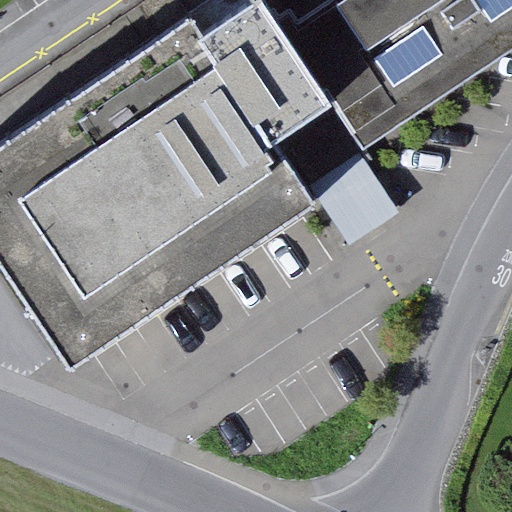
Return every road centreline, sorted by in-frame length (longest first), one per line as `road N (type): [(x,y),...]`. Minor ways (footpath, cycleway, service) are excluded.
road 1 (residential): [(396,511),(511,240)]
road 2 (residential): [(0,424),(206,511)]
